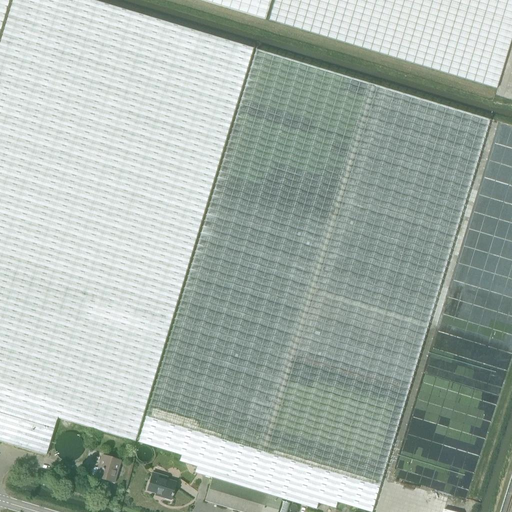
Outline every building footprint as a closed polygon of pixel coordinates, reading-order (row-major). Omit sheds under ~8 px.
[(0,402),(56,419),(132,442),(250,48),(91,0),(12,0),(0,40),(0,402)] [(199,0),(264,19),(270,0),(199,0)] [(511,0),(274,0),(268,21),(496,89),(511,36),(511,0)] [(194,472),(210,477),(280,499),(316,510),(318,503),(334,508),(335,503),(365,511),(371,511),(490,120),(255,49),(137,442),(180,455),(179,461),(196,467),(194,472)] [(56,419),(0,402),(0,443),(45,457),(56,419)] [(112,483),(118,462),(101,457),(97,469),(93,470),(91,474),(94,477),(112,483)] [(169,501),(174,484),(165,481),(166,479),(150,474),(145,492),(160,496),(159,498),(169,501)] [(276,511),(280,499),(210,477),(210,479),(203,501),(237,511),(276,511)]
